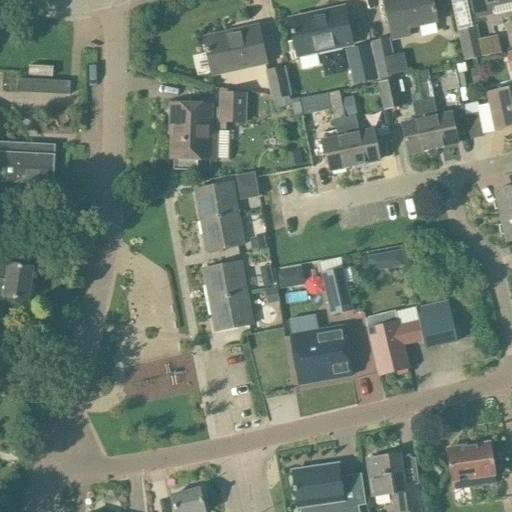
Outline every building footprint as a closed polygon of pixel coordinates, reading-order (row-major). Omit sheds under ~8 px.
[(436,22),(431,0),(384,0),(393,39),(410,35),(409,28),(436,22)] [(511,0),(471,0),(475,18),(493,14),(492,6),(511,1),(511,0)] [(297,56),(299,56),(302,70),(320,66),(317,52),(352,44),(343,8),(324,12),(324,16),(290,23),(297,56)] [(266,63),(258,27),(238,31),(239,35),(206,42),(213,75),(266,63)] [(478,27),(460,31),(467,59),(501,51),(498,35),(481,39),(478,27)] [(371,44),(379,79),(408,72),(404,53),(394,55),(390,38),(372,42),(372,43),(371,44)] [(379,79),(371,44),(345,50),(354,85),(379,79)] [(147,59),(145,70),(153,72),(155,60),(147,59)] [(464,63),(456,65),(458,74),(466,72),(464,63)] [(47,67),(30,66),(29,66),(29,76),(53,77),(53,67),(47,67)] [(266,71),(272,100),(274,100),(292,96),(285,66),(266,71)] [(424,101),(423,101),(433,149),(458,144),(452,114),(438,117),(428,70),(418,72),(424,101)] [(71,81),(18,78),(18,92),(70,95),(71,81)] [(404,107),(398,79),(378,83),(384,111),(404,107)] [(511,88),(489,93),(496,130),(511,126),(511,88)] [(355,165),(341,98),(339,91),(328,93),(336,131),(322,134),(329,171),(355,165)] [(248,93),(220,92),(219,107),(211,107),(211,105),(172,104),(171,127),(173,127),(172,158),(175,158),(174,170),(198,171),(198,159),(209,159),(210,131),(226,131),(226,123),(247,124),(248,93)] [(299,101),(300,102),(302,115),(331,109),(328,93),(299,100),(299,101)] [(354,96),(341,98),(355,165),(380,160),(374,130),(359,133),(356,116),(358,115),(354,96)] [(407,154),(433,149),(423,101),(412,104),(416,121),(401,124),(407,154)] [(458,117),(465,116),(464,108),(456,109),(458,117)] [(0,182),(54,185),(55,145),(0,142),(0,182)] [(245,173),(250,198),(259,196),(254,171),(245,173)] [(195,189),(201,221),(238,214),(232,182),(195,189)] [(501,217),(511,214),(511,187),(495,191),(501,217)] [(244,245),(238,214),(201,221),(207,252),(244,245)] [(511,214),(501,217),(506,243),(511,241),(511,214)] [(263,238),(251,241),(254,252),(266,250),(263,238)] [(402,266),(399,250),(384,254),(387,269),(402,266)] [(353,311),(341,259),(321,263),(324,272),(320,273),(331,316),(353,311)] [(204,269),(209,300),(247,293),(241,262),(204,269)] [(8,265),(0,263),(0,300),(4,301),(4,297),(29,300),(34,268),(8,264),(8,265)] [(269,266),(261,268),(264,287),(273,286),(269,266)] [(277,268),(280,286),(292,284),(289,266),(277,268)] [(280,302),(277,289),(265,291),(268,305),(280,302)] [(247,293),(209,300),(215,332),(253,325),(247,293)] [(458,342),(448,301),(416,309),(416,307),(368,318),(368,320),(366,321),(379,375),(408,368),(403,345),(423,340),(425,350),(458,342)] [(352,375),(343,327),(290,336),(299,384),(352,375)] [(453,490),(485,485),(496,484),(490,443),(448,449),(453,490)] [(404,484),(399,455),(368,460),(373,496),(391,493),(394,511),(422,511),(418,482),(404,484)] [(359,511),(358,505),(344,507),(343,501),(344,501),(338,464),(293,471),(295,487),(293,487),(294,492),(296,492),(298,508),(301,507),(301,511),(359,511)] [(204,511),(205,511),(199,489),(172,496),(175,511),(204,511)]
